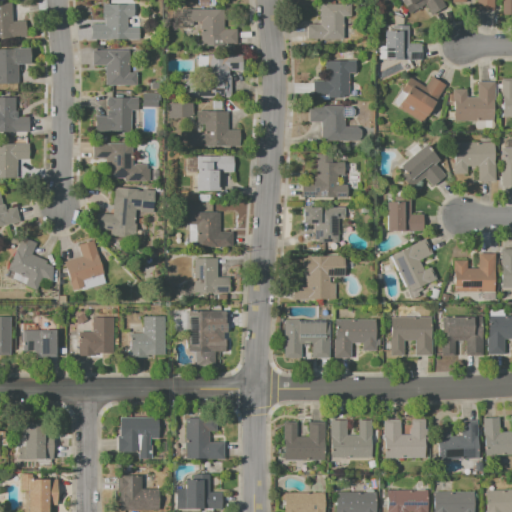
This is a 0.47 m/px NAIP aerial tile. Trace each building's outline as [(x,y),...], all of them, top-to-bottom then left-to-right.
[(443,0),(446,4),(430,13),(425,5),(411,14),(402,0),(443,0)] [(452,0),(491,0),(491,9),(476,9),(476,0),(467,0),(467,4),(452,4),(452,0)] [(502,0),(511,0),(511,14),(502,14),(502,0)] [(0,3),(10,3),(11,22),(25,21),(26,40),(0,40),(0,3)] [(105,4),(134,5),(134,17),(126,17),(126,28),(138,29),(138,42),(91,41),(91,26),(104,26),(105,4)] [(307,25),(319,25),(319,5),(350,5),(351,17),(343,18),(343,39),(307,40),(307,25)] [(179,10),(221,10),(221,30),(236,29),(236,45),(201,45),(201,22),(194,22),(194,45),(179,45),(179,10)] [(385,26),(408,26),(408,44),(421,44),(420,60),(384,59),(385,26)] [(0,49),(29,49),(30,65),(16,66),(17,84),(0,84),(0,49)] [(92,50),(132,50),(132,85),(105,86),(105,67),(92,67),(92,50)] [(207,54),(242,54),(242,67),(230,67),(230,98),(186,98),(186,81),(207,81),(207,54)] [(312,81),(322,81),(322,62),(355,62),(355,74),(348,74),(348,99),(329,99),(329,95),(311,95),(312,81)] [(409,78),(424,88),(430,77),(445,86),(422,123),(397,108),(405,95),(400,92),(409,78)] [(501,78),(511,78),(511,118),(501,118),(501,78)] [(452,89),(465,89),(466,97),(476,97),(476,82),(493,82),(494,121),(452,121),(452,89)] [(142,95),(158,95),(157,107),(142,107),(142,95)] [(0,98),(14,98),(14,117),(28,117),(28,133),(0,132),(0,98)] [(95,116),(108,116),(108,99),(136,99),(136,110),(130,110),(130,133),(95,133),(95,116)] [(190,103),(166,102),(166,117),(189,118),(190,103)] [(308,106),(344,107),(343,142),(319,142),(319,123),(308,123),(308,106)] [(196,111),(228,110),(228,130),(240,130),(241,147),(187,148),(187,133),(197,133),(196,111)] [(491,120),(473,121),(473,128),(491,128),(491,120)] [(92,142),(132,142),(132,164),(147,164),(147,184),(99,184),(99,168),(107,168),(107,159),(93,159),(92,142)] [(453,142),(494,142),(493,181),(478,181),(478,166),(468,166),(468,175),(453,175),(453,142)] [(0,143),(28,143),(28,159),(17,159),(17,178),(0,178),(0,143)] [(425,147),(446,174),(430,187),(422,177),(411,186),(398,168),(425,147)] [(500,147),(511,147),(511,186),(500,186),(500,147)] [(205,156),(232,156),(232,173),(219,173),(219,192),(196,192),(196,163),(205,163),(205,156)] [(301,182),(313,182),(313,163),(345,163),(345,175),(336,175),(336,198),(301,197),(301,182)] [(96,213),(112,214),(114,187),(153,191),(151,216),(137,215),(135,240),(109,238),(109,231),(94,230),(96,213)] [(386,203),(397,203),(397,195),(410,195),(410,215),(421,215),(421,231),(386,231),(386,203)] [(0,197),(3,209),(14,206),(18,221),(0,225),(0,197)] [(301,207),(313,207),(313,201),(339,202),(338,246),(314,245),(314,225),(301,225),(301,207)] [(188,212),(219,212),(218,232),(231,232),(231,248),(197,248),(197,225),(188,225),(188,212)] [(21,238),(35,244),(31,254),(47,261),(46,265),(53,268),(47,280),(41,278),(36,291),(19,285),(23,277),(7,270),(21,238)] [(62,262),(80,256),(76,245),(93,240),(103,274),(81,280),(83,287),(71,291),(62,262)] [(390,255),(424,240),(431,254),(418,260),(423,272),(430,269),(435,280),(407,292),(390,255)] [(501,249),(511,249),(511,288),(501,288),(501,249)] [(452,260),(465,260),(465,268),(477,268),(477,253),(494,254),(493,292),(451,292),(452,260)] [(292,283),(304,283),(304,276),(301,276),(300,256),(343,256),(343,277),(335,277),(335,299),(292,300),(292,283)] [(193,258),(215,258),(215,277),(229,277),(229,293),(193,293),(193,258)] [(188,311),(225,312),(225,328),(210,328),(210,339),(226,339),(226,353),(187,353),(188,311)] [(129,334),(143,334),(143,317),(164,317),(164,358),(129,358),(129,334)] [(389,317),(430,317),(431,355),(415,356),(415,342),(403,342),(403,356),(390,356),(389,317)] [(487,317),(511,317),(511,340),(504,340),(504,353),(487,353),(487,317)] [(0,318),(9,318),(10,356),(0,356),(0,318)] [(77,333),(92,332),(91,318),(112,318),(112,355),(78,356),(77,333)] [(334,319),(374,319),(375,351),(361,351),(361,343),(350,343),(350,357),(334,357),(334,319)] [(441,319),(482,319),(483,354),(466,354),(465,341),(454,341),(454,355),(441,355),(441,319)] [(284,320),(329,321),(328,355),(310,355),(311,346),(300,346),(300,358),(283,358),(284,320)] [(21,331),(55,330),(56,357),(40,357),(40,353),(22,353),(21,331)] [(510,416),(511,415),(511,454),(484,456),(482,419),(498,418),(499,433),(510,432),(510,416)] [(119,417),(158,417),(158,439),(153,439),(153,460),(137,460),(137,452),(118,452),(119,417)] [(184,418),(218,418),(218,433),(209,432),(208,442),(224,442),(223,461),(184,460),(184,418)] [(329,419),(346,419),(346,435),(357,435),(357,421),(370,420),(370,458),(330,459),(329,419)] [(383,420),(398,420),(398,435),(410,435),(410,421),(425,421),(426,458),(384,459),(383,420)] [(308,421),(323,421),(323,460),(283,460),(283,422),(295,422),(295,437),(308,437),(308,421)] [(23,423),(46,423),(46,435),(53,435),(53,459),(22,458),(23,423)] [(436,431),(450,431),(450,437),(462,437),(462,424),(477,423),(478,458),(437,459),(436,431)] [(184,479),(198,479),(198,473),(210,473),(210,492),(220,492),(220,510),(176,510),(176,489),(184,489),(184,479)] [(19,475),(37,474),(37,478),(55,478),(55,511),(26,511),(26,492),(20,492),(19,475)] [(117,475),(140,475),(140,489),(158,489),(158,511),(117,511),(117,475)] [(484,511),(484,490),(511,489),(511,511),(484,511)] [(386,511),(386,490),(426,491),(426,511),(386,511)] [(334,511),(335,492),(376,493),(375,511),(334,511)] [(432,511),(433,492),(474,493),(473,511),(432,511)] [(283,511),(283,494),(324,494),(324,511),(283,511)]
